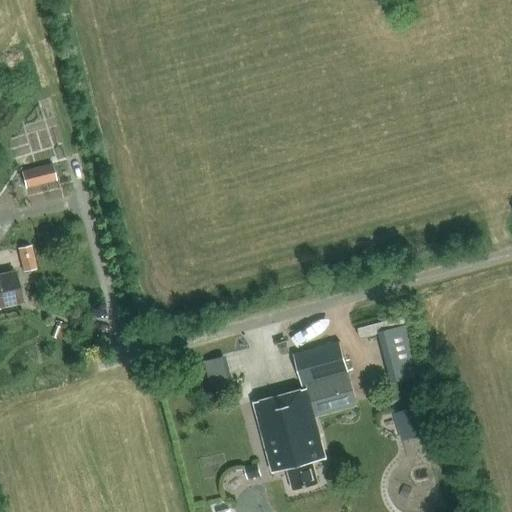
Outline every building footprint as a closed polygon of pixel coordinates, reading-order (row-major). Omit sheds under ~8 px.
[(25,187),(56,179),(52,162),(21,170),(25,187)] [(18,248),(23,271),(36,268),(31,245),(18,248)] [(0,305),(18,301),(11,270),(0,272),(0,305)] [(365,335),(396,329),(394,317),(363,323),(365,335)] [(293,354),(303,386),(307,385),(349,373),(340,341),(293,354)] [(214,385),(233,381),(226,354),(207,359),(214,385)] [(308,389),(316,417),(358,406),(349,373),(307,385),(308,389)] [(254,403),(272,474),(286,470),(292,490),(319,483),(313,463),(327,459),(308,389),(254,403)] [(417,407),(400,412),(408,438),(424,433),(417,407)] [(258,463),(244,467),(247,479),(261,475),(258,463)]
